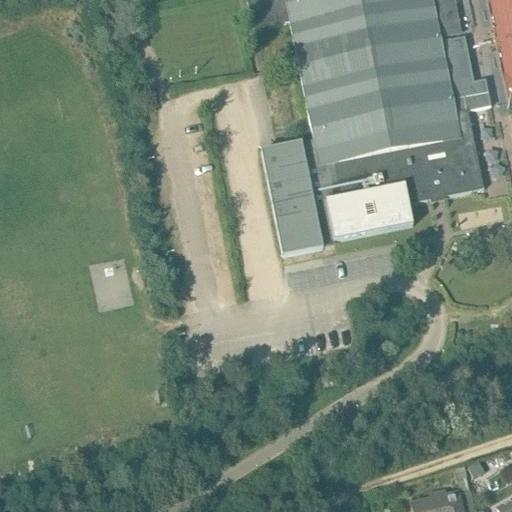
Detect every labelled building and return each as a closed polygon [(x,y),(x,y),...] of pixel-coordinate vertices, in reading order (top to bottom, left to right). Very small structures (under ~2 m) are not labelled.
[(282,0),(0,0),(0,30),(95,12),(120,102),(296,67),(282,0)] [(460,139),(455,116),(440,44),(431,0),(284,0),(313,143),(261,154),(282,259),(322,251),(321,246),(413,228),(409,207),(431,202),(430,197),(443,195),(444,200),(483,192),(473,138),(460,139)] [(490,109),(490,106),(485,82),(473,85),(464,39),(440,44),(455,116),(490,109)] [(483,474),(477,464),(467,470),(473,480),(483,474)] [(430,500),(410,505),(411,511),(474,511),(467,481),(457,483),(460,497),(459,497),(458,494),(446,497),(445,493),(429,496),(430,500)]
